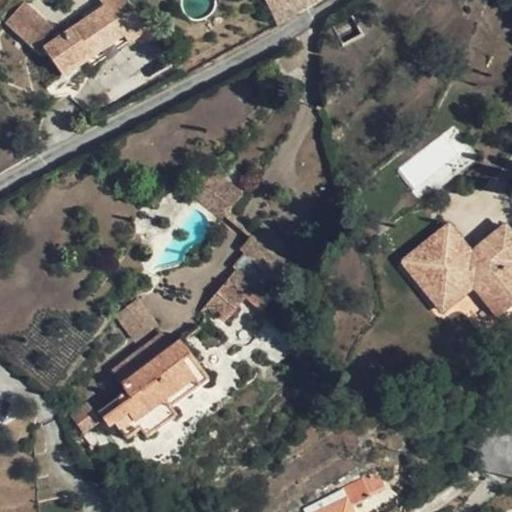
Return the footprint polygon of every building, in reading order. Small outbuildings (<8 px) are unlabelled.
[(60,36),(23,4),(6,22),(37,51),(42,48),(62,76),(122,36),(127,43),(146,30),(125,0),(100,0),(99,1),(104,7),(60,36)] [(263,0),(276,26),(315,0),(263,0)] [(243,198),(181,149),(160,175),(222,223),(243,198)] [(511,242),(500,228),(469,254),(446,225),(401,263),(441,311),(472,286),(497,317),(511,304),(511,267),(510,265),(511,262),(511,242)] [(244,253),(264,270),(276,281),(297,258),(263,228),(242,252),(244,253)] [(235,273),(225,284),(241,297),(251,304),(258,296),(270,307),(273,303),(252,284),(264,270),(244,253),(230,268),(235,273)] [(241,297),(225,284),(205,309),(222,321),(241,297)] [(258,296),(251,304),(264,315),(270,307),(258,296)] [(115,319),(133,344),(153,328),(135,304),(115,319)] [(170,348),(161,336),(152,344),(162,358),(172,351),(170,348)] [(181,388),(187,396),(206,381),(179,341),(170,348),(172,351),(162,358),(152,344),(110,374),(125,395),(97,415),(106,429),(112,425),(124,441),(137,432),(144,439),(175,416),(170,408),(163,401),(181,388)] [(170,408),(187,396),(181,388),(163,401),(170,408)] [(86,405),(68,417),(81,435),(98,421),(86,405)] [(374,511),(374,509),(368,498),(384,491),(376,472),(303,509),(304,511),(374,511)] [(389,503),(384,491),(368,498),(374,509),(389,503)]
